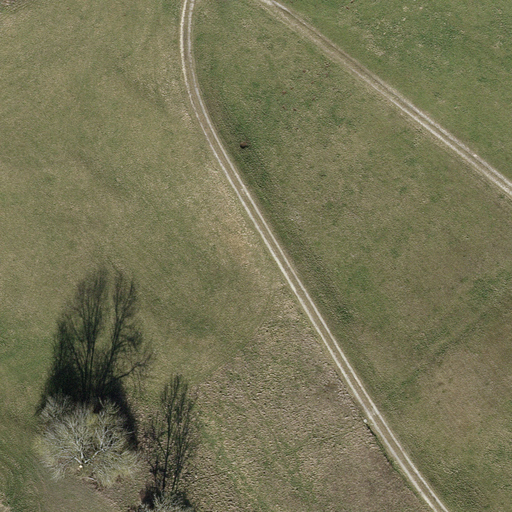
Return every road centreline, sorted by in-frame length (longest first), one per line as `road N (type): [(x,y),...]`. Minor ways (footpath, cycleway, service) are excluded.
road 1 (track): [(443,511),(355,383),(212,138),(192,85),(191,0)]
road 2 (track): [(511,189),(269,0)]
